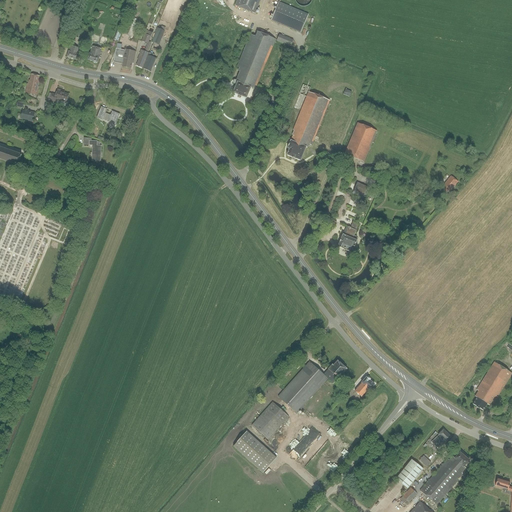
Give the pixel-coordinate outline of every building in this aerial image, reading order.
[(260,0),(237,0),(235,6),(255,14),(260,0)] [(271,21),(301,34),(309,15),(279,2),(271,21)] [(68,13),(60,33),(66,35),(73,15),(68,13)] [(131,37),(137,24),(129,21),(123,34),(131,37)] [(159,45),(165,31),(158,28),(152,42),(159,45)] [(118,41),(122,30),(118,29),(113,39),(118,41)] [(257,87),(276,40),(257,32),(256,35),(254,35),(253,36),(250,35),(237,68),(239,68),(238,71),(240,72),(236,81),(233,80),(232,84),(236,85),(233,93),(246,99),(251,88),(253,89),(255,86),(257,87)] [(148,44),(151,37),(145,34),(142,42),(148,44)] [(279,35),(277,41),(290,47),(293,40),(279,35)] [(77,54),(79,48),(72,46),(70,52),(69,52),(67,57),(77,61),(79,55),(77,54)] [(98,63),(102,49),(93,47),(91,54),(90,54),(88,61),(98,63)] [(125,50),(120,49),(117,49),(116,49),(114,62),(123,63),(122,67),(131,69),(132,63),(134,64),(136,52),(125,49),(125,50)] [(143,69),(149,54),(141,50),(139,54),(140,55),(138,60),(136,66),(143,69)] [(149,54),(143,69),(151,72),(156,59),(153,57),(154,55),(149,53),(149,54)] [(39,81),(40,76),(32,75),(30,80),(29,80),(28,84),(26,93),(37,95),(39,87),(38,87),(39,81)] [(331,103),(329,102),(330,101),(309,92),(314,81),(306,78),(299,94),(293,109),(301,112),(293,131),(294,131),(292,135),(293,136),(291,141),(290,141),(287,148),(289,149),(287,155),(301,161),(306,147),(307,148),(310,145),(312,146),(314,141),(335,150),(353,106),(333,98),(331,103)] [(50,100),(50,101),(56,103),(57,100),(66,103),(69,95),(64,93),(65,92),(58,90),(56,96),(50,93),(48,99),(50,100)] [(107,109),(101,107),(97,118),(108,122),(109,121),(116,123),(120,114),(117,113),(112,111),(111,115),(110,115),(106,113),(107,109)] [(35,113),(31,112),(31,111),(29,111),(28,112),(23,110),(21,119),(29,121),(29,123),(32,124),(34,117),(35,117),(35,116),(36,116),(36,115),(36,114),(36,113),(35,113)] [(364,162),(377,132),(358,124),(345,154),(364,162)] [(100,161),(101,146),(100,146),(100,143),(97,143),(97,142),(91,142),(91,139),(85,139),(85,145),(93,145),(93,161),(100,161)] [(0,159),(18,166),(22,155),(0,146),(0,159)] [(451,191),(459,182),(451,176),(442,186),(444,188),(442,190),(446,193),(448,191),(449,192),(451,190),(451,191)] [(366,195),(367,193),(365,192),(367,187),(358,183),(355,191),(366,195)] [(352,253),(357,241),(355,240),(356,237),(354,236),(359,225),(353,223),(351,228),(347,227),(345,232),(346,232),(344,236),(342,235),(337,247),(352,253)] [(343,374),(347,369),(338,360),(334,365),(332,364),(324,374),(309,361),(278,396),(297,413),(328,378),(334,383),(339,377),(340,379),(344,375),(343,374)] [(491,407),(511,373),(494,362),(477,390),(478,391),(475,397),(477,398),(473,404),(483,411),(487,404),(491,407)] [(370,390),(375,384),(370,380),(370,379),(368,377),(366,377),(361,382),(362,383),(355,391),(362,396),(369,388),(370,390)] [(268,439),(289,416),(273,401),(252,425),(268,439)] [(304,421),(296,431),(298,433),(295,436),(294,435),(285,446),(292,452),(312,427),(304,421)] [(432,442),(439,449),(452,437),(443,429),(438,434),(436,431),(431,435),(435,439),(432,442)] [(263,472),(277,457),(247,430),(234,445),(263,472)] [(420,491),(436,505),(459,479),(458,479),(463,474),(461,473),(466,468),(464,467),(469,461),(460,452),(455,459),(452,457),(449,460),(448,459),(420,491)] [(424,455),(419,460),(427,467),(431,462),(424,455)] [(412,459),(396,479),(408,488),(424,469),(412,459)] [(511,511),(511,487),(509,486),(510,483),(497,479),(495,486),(508,490),(508,491),(511,492),(510,511),(511,511)] [(400,499),(404,503),(408,506),(410,504),(409,502),(417,494),(411,488),(403,496),(400,499)] [(431,511),(420,502),(410,511),(431,511)]
